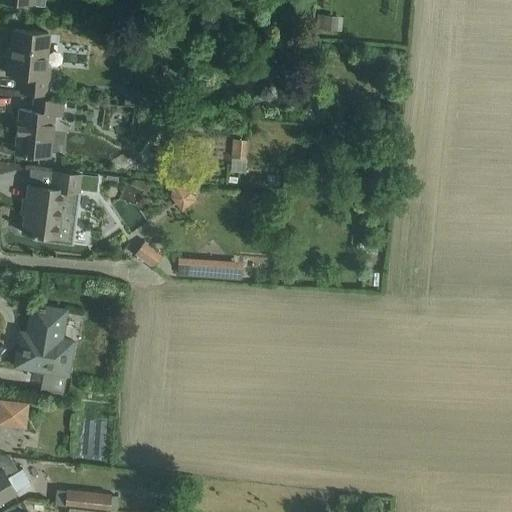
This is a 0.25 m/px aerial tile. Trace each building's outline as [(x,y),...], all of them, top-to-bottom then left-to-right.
[(317,14),(315,28),(340,31),(341,17),(317,14)] [(46,93),(48,76),(43,75),(48,32),(14,29),(11,57),(7,56),(6,73),(21,74),(20,91),(46,93)] [(125,91),(124,103),(140,104),(141,92),(125,91)] [(61,113),(62,98),(32,96),(31,109),(17,107),(13,152),(49,156),(53,113),(61,113)] [(249,160),(250,137),(235,136),(233,159),(249,160)] [(27,184),(21,231),(31,232),(31,235),(35,235),(35,236),(36,238),(37,238),(39,239),(40,240),(43,241),(44,241),(46,241),(47,241),(48,241),(49,240),(51,240),(52,239),(53,239),(71,241),(78,190),(79,188),(95,190),(97,176),(81,174),(51,171),(49,186),(27,184)] [(171,190),(186,208),(202,195),(188,177),(171,190)] [(163,253),(147,241),(138,252),(155,265),(163,253)] [(182,254),(181,272),(248,275),(249,258),(182,254)] [(62,392),(65,373),(68,373),(73,340),(61,338),(66,309),(32,303),(26,341),(19,340),(15,365),(41,369),(38,388),(62,392)] [(0,418),(10,420),(12,400),(0,398),(0,418)] [(0,499),(1,499),(28,484),(20,470),(18,471),(10,457),(0,456),(0,499)] [(64,489),(62,505),(69,506),(107,511),(109,494),(64,489)]
